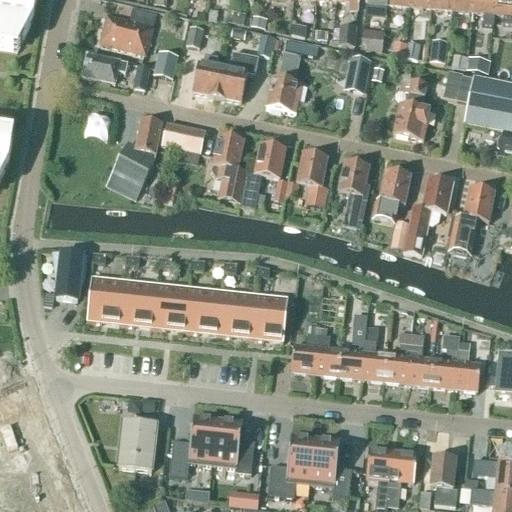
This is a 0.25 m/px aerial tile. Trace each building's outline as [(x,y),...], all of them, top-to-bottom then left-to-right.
[(0,0),(0,53),(16,57),(31,26),(35,0),(0,0)] [(348,6),(348,14),(357,15),(357,7),(357,0),(335,0),(335,5),(348,6)] [(386,0),(364,0),(364,8),(386,9),(386,0)] [(407,11),(408,0),(386,0),(386,9),(407,11)] [(408,0),(407,11),(429,13),(429,0),(408,0)] [(429,0),(429,13),(450,15),(451,0),(429,0)] [(472,0),(451,0),(450,15),(471,17),(472,0)] [(472,0),(471,17),(484,18),(483,28),(491,29),(492,19),(494,0),(472,0)] [(511,0),(494,0),(492,19),(502,20),(502,28),(511,28),(511,0)] [(144,61),(155,20),(131,13),(128,26),(106,20),(98,49),(144,61)] [(208,15),(207,26),(215,27),(216,16),(208,15)] [(196,16),(195,24),(203,24),(204,17),(196,16)] [(229,19),(228,26),(241,29),(243,22),(229,19)] [(252,21),(250,30),(263,33),(265,24),(252,21)] [(354,54),(355,38),(356,30),(334,28),(332,51),(354,54)] [(291,29),(290,39),(303,42),(305,31),(291,29)] [(198,54),(202,34),(188,32),(185,51),(198,54)] [(231,33),(230,42),(242,44),(244,36),(231,33)] [(376,55),(378,35),(360,34),(358,54),(376,55)] [(314,35),(313,43),(325,44),(326,36),(314,35)] [(269,62),(273,43),(260,40),(255,59),(269,62)] [(314,62),(316,52),(286,45),(283,55),(314,62)] [(431,46),(429,68),(444,69),(446,48),(431,46)] [(407,47),(404,62),(416,64),(419,50),(407,47)] [(392,49),(390,59),(403,62),(405,52),(392,49)] [(172,83),(178,59),(159,55),(153,79),(172,83)] [(221,73),(215,103),(240,108),(246,79),(253,80),(257,63),(233,58),(230,75),(221,73)] [(124,79),(127,69),(119,67),(119,66),(86,59),(81,82),(114,89),(117,77),(124,79)] [(293,88),(298,62),(282,59),(277,85),(270,83),(264,113),(295,120),(301,90),(293,88)] [(215,103),(221,73),(217,72),(218,63),(204,60),(202,69),(197,68),(191,98),(215,103)] [(453,60),(451,72),(465,75),(467,63),(453,60)] [(363,99),(371,66),(348,61),(342,95),(363,99)] [(489,66),(468,62),(466,75),(487,79),(489,66)] [(136,71),(132,93),(145,96),(149,74),(136,71)] [(372,84),(380,86),(383,73),(375,72),(372,84)] [(456,105),(461,79),(447,76),(441,103),(456,105)] [(511,90),(472,83),(463,128),(502,136),(497,160),(511,163),(511,90)] [(421,114),(426,90),(410,87),(405,111),(398,110),(392,140),(422,146),(429,116),(421,114)] [(134,154),(125,150),(106,188),(135,203),(154,160),(161,128),(141,124),(134,154)] [(199,160),(204,137),(166,129),(160,151),(199,160)] [(0,194),(10,173),(16,141),(0,138),(0,194)] [(217,205),(239,209),(245,177),(236,175),(242,146),(217,140),(210,177),(216,183),(221,185),(217,205)] [(253,179),(245,177),(239,209),(238,212),(253,215),(260,181),(276,184),(278,185),(284,154),(259,149),(253,179)] [(303,207),(315,209),(315,213),(323,215),(327,193),(320,192),(326,163),(301,158),(295,188),(297,189),(306,191),(303,207)] [(343,166),(336,197),(348,199),(349,199),(344,225),(356,227),(364,189),(368,172),(343,166)] [(379,205),(376,204),(371,224),(393,229),(393,227),(397,209),(403,211),(410,180),(385,175),(379,205)] [(284,201),(287,187),(278,185),(276,184),(272,205),(283,206),(284,201)] [(426,184),(420,214),(411,212),(402,257),(421,261),(427,231),(432,232),(438,228),(440,218),(445,219),(452,189),(426,184)] [(295,188),(287,187),(284,201),(294,203),(297,189),(295,188)] [(487,228),(494,198),(468,193),(463,222),(454,220),(447,257),(468,261),(475,225),(487,228)] [(397,228),(393,245),(402,247),(406,230),(397,228)] [(54,274),(58,275),(55,304),(76,306),(79,286),(83,287),(85,262),(81,261),(81,260),(60,258),(60,259),(52,258),(54,274)] [(104,269),(105,259),(92,258),(91,267),(104,269)] [(137,271),(139,262),(125,261),(124,270),(137,271)] [(170,273),(171,264),(158,263),(157,272),(170,273)] [(202,276),(204,266),(190,265),(189,274),(202,276)] [(235,278),(236,269),(223,268),(222,277),(235,278)] [(267,283),(268,274),(255,271),(254,281),(267,283)] [(123,285),(90,282),(85,327),(118,330),(123,285)] [(155,289),(123,285),(118,330),(150,334),(155,289)] [(187,292),(155,289),(150,334),(183,337),(187,292)] [(220,296),(187,292),(183,337),(215,341),(220,296)] [(252,299),(220,296),(215,341),(247,344),(252,299)] [(43,298),(42,311),(51,312),(52,299),(43,298)] [(286,303),(252,299),(247,344),(282,348),(286,303)] [(309,305),(308,316),(315,317),(316,306),(309,305)] [(318,340),(318,332),(319,331),(306,330),(305,339),(318,340)] [(318,340),(325,341),(326,333),(318,332),(318,340)] [(364,345),(365,334),(353,332),(352,344),(364,345)] [(364,345),(375,346),(376,335),(365,334),(364,345)] [(305,339),(304,351),(292,350),(290,378),(313,380),(318,340),(305,339)] [(336,383),(339,355),(327,354),(329,342),(325,341),(318,340),(313,380),(336,383)] [(410,350),(411,341),(400,340),(399,349),(410,350)] [(458,342),(442,340),(441,354),(445,354),(456,355),(457,346),(458,346),(458,342)] [(410,350),(421,351),(422,342),(411,341),(410,350)] [(351,356),(339,355),(336,383),(360,385),(364,345),(352,344),(351,356)] [(383,388),(386,360),(373,359),(375,346),(364,345),(360,385),(383,388)] [(456,355),(468,356),(469,347),(459,346),(458,346),(457,346),(456,355)] [(410,350),(399,349),(397,361),(386,360),(383,388),(406,390),(410,350)] [(429,392),(432,365),(420,364),(421,351),(410,350),(406,390),(429,392)] [(456,355),(445,354),(444,366),(432,365),(429,392),(452,395),(456,355)] [(452,395),(476,397),(479,370),(466,368),(468,356),(456,355),(452,395)] [(0,400),(8,403),(16,366),(0,362),(0,400)] [(511,363),(498,362),(494,400),(511,401),(511,363)] [(142,405),(141,413),(153,414),(154,406),(142,405)] [(128,406),(127,413),(130,417),(138,418),(139,407),(128,406)] [(211,472),(216,424),(193,422),(193,420),(192,420),(188,448),(171,447),(167,481),(185,483),(187,469),(211,472)] [(0,458),(34,446),(25,424),(0,433),(0,458)] [(252,456),(238,454),(241,426),(240,426),(239,427),(216,424),(211,472),(234,474),(234,478),(250,480),(252,456)] [(134,474),(139,430),(122,428),(117,472),(134,474)] [(139,430),(134,474),(151,476),(156,432),(139,430)] [(293,504),(294,489),(311,491),(317,444),(291,441),(291,439),(289,439),(286,473),(270,471),(266,501),(293,504)] [(317,444),(311,491),(332,493),(331,502),(347,504),(350,476),(335,475),(338,445),(337,444),(337,446),(317,444)] [(42,466),(34,446),(0,458),(0,461),(7,480),(42,466)] [(387,508),(392,457),(368,454),(365,483),(378,484),(377,494),(381,495),(379,507),(387,508)] [(392,457),(387,508),(393,509),(394,496),(398,497),(399,486),(412,488),(415,459),(392,457)] [(454,510),(456,495),(451,494),(454,464),(432,461),(428,492),(438,493),(437,508),(454,510)] [(15,500),(50,487),(42,466),(7,480),(15,500)] [(472,466),(471,480),(495,483),(494,496),(494,497),(511,499),(511,470),(497,469),(472,466)] [(464,484),(463,494),(469,495),(476,495),(477,486),(464,484)] [(19,511),(45,511),(58,507),(50,487),(15,500),(19,511)] [(461,494),(460,508),(468,509),(469,495),(463,494),(461,494)] [(468,509),(491,511),(511,511),(511,499),(494,497),(476,495),(469,495),(468,509)] [(420,497),(418,511),(429,511),(430,498),(420,497)] [(246,499),(244,511),(256,511),(258,500),(246,499)]
